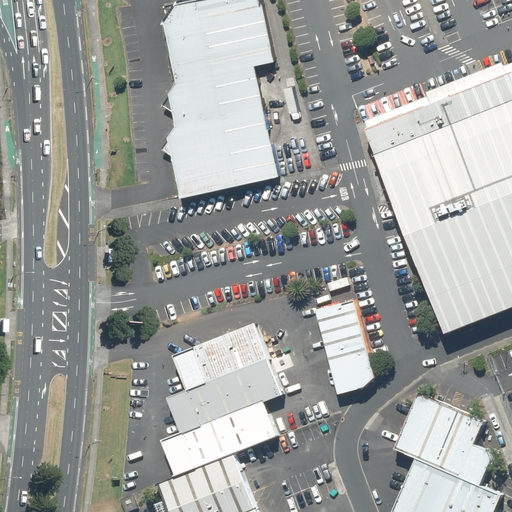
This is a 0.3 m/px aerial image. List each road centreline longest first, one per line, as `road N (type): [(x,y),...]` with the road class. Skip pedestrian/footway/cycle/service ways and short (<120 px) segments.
road 1 (secondary): [(65,0),(82,299)]
road 2 (secondary): [(33,296),(32,120)]
road 3 (secondary): [(15,511),(32,350)]
road 4 (secondary): [(79,353),(63,511)]
road 5 (secondary): [(32,120),(26,0)]
